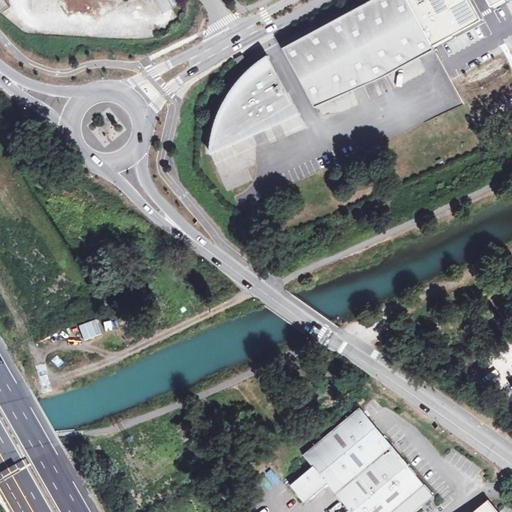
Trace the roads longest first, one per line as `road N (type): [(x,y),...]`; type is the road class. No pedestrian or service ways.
road 1 (tertiary): [(169,222),(511,463)]
road 2 (track): [(351,352),(365,329),(511,259)]
road 3 (motorway): [(79,511),(0,378)]
road 4 (tertiary): [(225,32),(112,91)]
